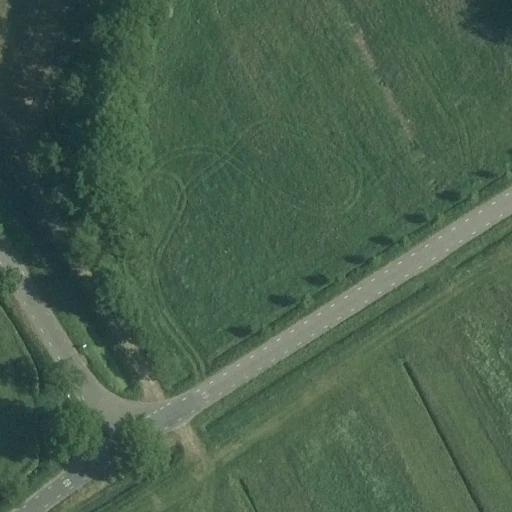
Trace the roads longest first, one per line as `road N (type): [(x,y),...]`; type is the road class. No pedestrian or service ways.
road 1 (tertiary): [(122,446),(511,202)]
road 2 (track): [(170,417),(70,255),(112,0)]
road 3 (tertiary): [(122,446),(0,246)]
